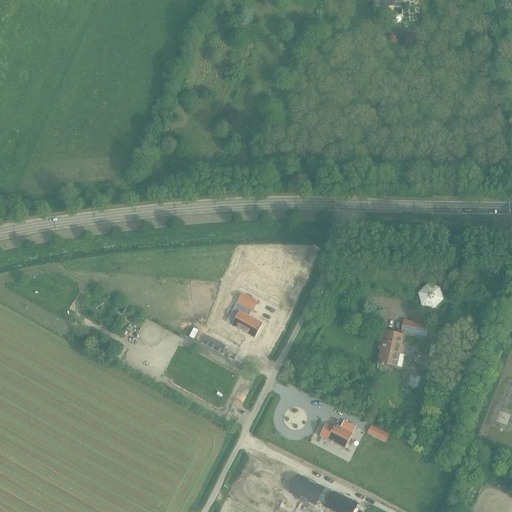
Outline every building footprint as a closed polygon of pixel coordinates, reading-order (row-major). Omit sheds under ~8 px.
[(421,305),(433,308),(442,300),(438,288),(427,285),(418,293),(421,305)] [(241,305),(231,326),(256,338),(261,327),(263,322),(249,316),(257,301),(240,293),(236,302),(241,305)] [(425,336),(427,325),(403,320),(401,331),(425,336)] [(192,331),(197,333),(202,324),(196,321),(192,331)] [(401,336),(382,332),(380,342),(383,343),(378,364),(395,367),(398,352),(401,352),(402,346),(399,345),(401,336)] [(207,337),(203,345),(212,350),(221,356),(226,348),(216,342),(207,337)] [(420,380),(420,367),(411,367),(410,379),(420,380)] [(325,425),(319,437),(345,450),(356,427),(344,421),(340,428),(334,425),(333,429),(325,425)] [(370,426),(366,434),(384,443),(388,435),(370,426)] [(299,476),(291,492),(300,497),(299,499),(300,500),(301,497),(306,500),(305,502),(306,503),(307,500),(316,505),(318,501),(327,505),(326,508),(333,511),(353,511),(357,504),(334,492),(333,493),(330,492),(328,495),(322,492),(324,489),(315,485),(316,483),(315,483),(315,484),(309,481),(309,480),(309,479),(308,481),(299,476)]
